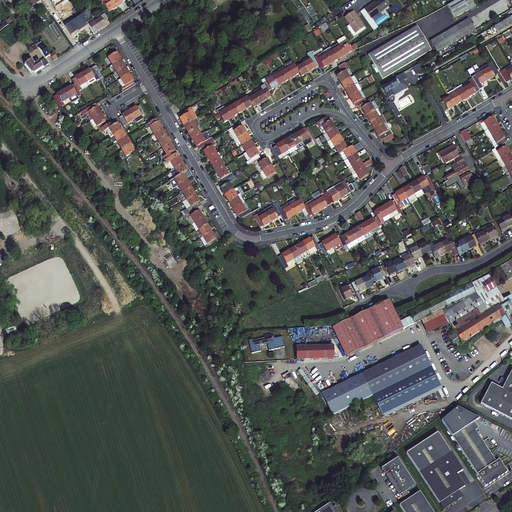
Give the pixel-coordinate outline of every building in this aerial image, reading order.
[(101,0),(109,11),(118,5),(119,7),(123,4),(120,0),(101,0)] [(384,0),(380,0),(375,4),(372,7),(371,5),(365,10),(372,19),(389,7),(384,0)] [(472,0),(457,0),(447,6),(454,19),(476,6),(472,0)] [(431,14),(433,17),(446,10),(444,7),(431,14)] [(358,17),(353,10),(341,19),(348,29),(351,27),(355,33),(364,27),(357,17),(358,17)] [(372,19),(365,10),(361,13),(368,22),(372,19)] [(91,24),(89,26),(95,34),(108,26),(105,22),(109,20),(104,12),(89,22),(91,24)] [(511,15),(494,26),(497,32),(511,23),(511,15)] [(366,28),(358,17),(357,17),(364,27),(355,33),(356,34),(366,28)] [(79,32),(85,28),(79,18),(66,26),(72,35),(78,31),(79,32)] [(436,53),(474,31),(468,20),(430,43),(436,53)] [(325,24),(319,27),(322,33),(329,29),(325,24)] [(431,52),(417,28),(369,55),(383,79),(431,52)] [(337,43),(338,44),(345,56),(352,52),(358,48),(359,48),(357,44),(352,48),(346,38),(337,43)] [(45,59),(50,56),(41,42),(36,46),(45,59)] [(338,44),(331,48),(338,60),(345,56),(338,44)] [(331,64),(338,60),(331,48),(324,52),(331,64)] [(310,60),(303,64),(309,73),(315,69),(314,69),(318,66),(313,58),(310,52),(307,54),(310,60)] [(325,68),(331,64),(324,52),(317,56),(313,58),(318,66),(320,70),(324,67),(325,68)] [(112,66),(121,60),(116,53),(108,59),(112,66)] [(45,59),(39,63),(42,69),(48,65),(45,59)] [(113,74),(116,72),(125,67),(121,60),(112,66),(109,67),(113,74)] [(34,74),(42,69),(39,63),(34,65),(31,61),(25,65),(32,74),(34,74)] [(292,78),(300,74),(297,68),(292,62),(285,66),(292,78)] [(303,64),(297,68),(300,74),(302,77),(309,73),(303,64)] [(342,84),(350,79),(346,71),(348,69),(345,64),(339,67),(342,73),(337,76),(342,84)] [(424,74),(419,64),(413,67),(417,74),(418,74),(419,74),(420,74),(422,75),(423,74),(424,74)] [(478,68),(479,69),(486,81),(493,77),(492,77),(497,73),(492,66),(488,68),(486,64),(478,68)] [(511,80),(511,79),(511,66),(511,64),(504,68),(505,68),(498,72),(505,83),(511,79),(511,80)] [(286,82),(292,78),(285,66),(278,70),(279,71),(286,82)] [(120,80),(129,74),(125,67),(116,72),(120,80)] [(103,71),(101,68),(95,71),(101,82),(104,80),(100,73),(103,71)] [(486,81),(479,69),(468,76),(470,79),(475,86),(478,84),(479,85),(486,81)] [(91,73),(84,77),(91,89),(101,82),(95,71),(92,73),(91,73)] [(279,71),(272,75),(279,86),(286,82),(279,71)] [(393,78),(394,81),(397,86),(393,89),(393,90),(392,91),(393,94),(394,94),(408,86),(404,79),(406,78),(403,73),(393,78)] [(133,81),(129,74),(120,80),(117,81),(121,87),(120,87),(123,92),(134,85),(132,81),(133,81)] [(272,90),(279,86),(272,75),(261,81),(264,85),(268,92),(272,89),(272,90)] [(77,82),(74,83),(76,88),(81,95),(91,89),(84,77),(77,81),(77,82)] [(342,84),(346,91),(358,84),(359,84),(355,77),(350,79),(342,84)] [(478,91),(475,86),(470,79),(467,81),(470,85),(463,89),(468,98),(474,94),(478,91)] [(388,97),(393,94),(392,91),(393,90),(393,89),(397,86),(394,81),(380,88),(386,98),(388,97)] [(358,84),(346,91),(350,98),(362,91),(358,84)] [(254,92),(256,95),(261,104),(268,100),(268,99),(271,97),(268,92),(264,85),(254,92)] [(461,86),(454,90),(461,102),(468,98),(463,89),(461,86)] [(73,89),(66,93),(71,102),(72,103),(79,99),(78,97),(81,95),(76,88),(73,90),(73,89)] [(362,91),(350,98),(354,105),(356,108),(357,107),(367,101),(365,97),(366,97),(363,90),(362,91)] [(447,94),(449,98),(454,106),(461,102),(454,90),(447,94)] [(71,102),(66,93),(59,97),(60,98),(55,100),(64,111),(66,109),(64,106),(71,102)] [(241,101),(246,110),(253,106),(249,99),(246,94),(239,98),(241,101)] [(393,94),(388,97),(390,100),(387,102),(395,117),(398,115),(395,109),(397,108),(394,101),(395,99),(395,97),(395,95),(394,94),(393,94)] [(256,95),(249,99),(253,106),(254,108),(261,104),(256,95)] [(362,110),(366,117),(378,110),(379,109),(373,98),(367,101),(357,107),(359,112),(362,110)] [(454,106),(449,98),(439,103),(444,111),(448,109),(448,110),(454,106)] [(233,105),(239,114),(246,110),(241,101),(233,105)] [(96,107),(95,104),(81,113),(82,116),(86,114),(90,121),(102,115),(97,107),(96,107)] [(233,105),(226,110),(232,118),(239,114),(233,105)] [(137,107),(129,112),(134,120),(136,123),(143,119),(141,116),(145,114),(140,106),(137,108),(137,107)] [(192,106),(179,114),(181,118),(185,125),(198,118),(199,117),(192,106)] [(232,118),(226,110),(224,106),(217,110),(224,123),(232,118)] [(370,124),(382,117),(378,110),(366,117),(370,124)] [(124,126),(134,120),(129,112),(122,116),(123,116),(119,118),(124,126)] [(106,122),(102,115),(90,121),(94,128),(97,127),(99,130),(107,125),(105,122),(106,122)] [(374,130),(386,123),(387,123),(383,116),(382,117),(370,124),(374,130)] [(189,132),(198,127),(202,125),(198,118),(185,125),(189,132)] [(488,119),(480,123),(485,132),(498,125),(493,118),(489,121),(488,119)] [(154,134),(163,129),(159,122),(159,123),(157,119),(145,126),(147,129),(150,127),(154,134)] [(324,136),(336,128),(332,122),(331,122),(329,119),(318,126),(324,136)] [(112,126),(111,123),(107,125),(99,130),(100,133),(106,130),(110,137),(122,131),(118,123),(112,126)] [(394,137),(386,123),(374,130),(378,137),(380,140),(383,138),(385,142),(394,137)] [(238,139),(247,134),(243,127),(242,127),(240,124),(231,129),(237,140),(238,139)] [(502,133),(498,125),(485,132),(489,140),(502,133)] [(193,139),(202,134),(198,127),(189,132),(193,139)] [(328,143),(340,136),(336,128),(324,136),(328,143)] [(159,142),(168,137),(163,129),(154,134),(159,142)] [(304,130),(298,134),(305,146),(315,140),(308,129),(305,131),(304,130)] [(114,145),(117,143),(126,138),(122,131),(110,137),(114,145)] [(466,132),(460,135),(465,144),(471,142),(466,132)] [(506,139),(502,133),(489,140),(495,150),(502,145),(507,143),(505,140),(506,139)] [(206,141),(202,134),(193,139),(197,146),(198,146),(200,149),(203,148),(214,141),(212,138),(206,141)] [(242,146),(251,141),(247,134),(238,139),(242,146)] [(305,146),(298,134),(291,138),(298,150),(305,146)] [(335,148),(344,143),(340,136),(328,143),(332,150),(335,148)] [(172,144),(168,137),(159,142),(163,149),(172,144)] [(117,143),(122,150),(130,145),(126,138),(117,143)] [(291,138),(284,142),(291,154),(298,150),(291,138)] [(214,141),(203,148),(205,151),(204,151),(208,159),(217,153),(213,146),(216,145),(214,141)] [(255,148),(251,141),(242,146),(246,153),(255,148)] [(280,160),(291,154),(284,142),(277,146),(277,147),(273,149),(280,160)] [(335,148),(339,155),(343,153),(348,150),(344,143),(335,148)] [(176,151),(172,144),(163,149),(159,151),(164,157),(165,160),(177,154),(175,151),(176,151)] [(130,145),(122,150),(126,157),(134,152),(130,145)] [(492,152),(497,162),(509,155),(505,148),(504,148),(502,145),(495,150),(492,152)] [(456,160),(460,158),(458,154),(460,153),(457,146),(444,154),(443,153),(439,155),(445,166),(456,160)] [(231,152),(233,157),(242,152),(239,148),(231,152)] [(255,148),(246,153),(244,154),(248,162),(247,163),(248,165),(252,163),(261,159),(259,156),(260,155),(255,148)] [(347,160),(356,154),(352,148),(348,150),(343,153),(347,160)] [(221,161),(217,153),(208,159),(212,166),(221,161)] [(177,154),(165,160),(167,164),(171,162),(175,169),(184,164),(179,157),(177,154)] [(348,168),(360,161),(356,154),(347,160),(344,161),(348,168)] [(502,169),(511,163),(511,159),(509,155),(497,162),(502,169)] [(261,159),(252,163),(254,167),(256,166),(259,173),(271,166),(268,159),(267,160),(265,156),(261,159)] [(316,163),(318,168),(322,166),(323,165),(325,163),(323,159),(316,163)] [(362,165),(360,161),(348,168),(353,176),(364,169),(373,164),(371,160),(362,165)] [(225,168),(221,161),(212,166),(216,173),(225,168)] [(448,183),(459,177),(468,171),(462,161),(457,163),(458,164),(453,167),(454,170),(457,174),(446,180),(448,183)] [(511,172),(511,163),(502,169),(506,177),(509,175),(511,172)] [(176,179),(184,174),(188,171),(184,164),(175,169),(171,171),(176,179)] [(228,166),(225,168),(216,173),(220,179),(223,182),(234,176),(228,166)] [(271,166),(259,173),(263,180),(276,173),(271,166)] [(318,168),(311,172),(313,175),(324,169),(322,166),(318,168)] [(354,178),(346,184),(348,186),(352,184),(355,190),(359,188),(356,183),(369,176),(364,169),(353,176),(354,178)] [(468,171),(459,177),(463,184),(465,189),(475,184),(468,171)] [(179,186),(188,180),(184,174),(176,179),(175,179),(179,186)] [(223,182),(220,184),(222,187),(221,188),(225,195),(234,190),(230,183),(236,179),(234,176),(223,182)] [(425,195),(436,189),(434,186),(432,183),(430,179),(429,177),(425,179),(425,178),(418,182),(425,195)] [(448,183),(444,184),(447,189),(457,184),(459,187),(463,184),(459,177),(448,183)] [(192,187),(188,180),(179,186),(183,192),(192,187)] [(348,194),(351,192),(348,186),(346,184),(344,181),(334,186),(341,198),(348,194)] [(425,195),(418,182),(411,186),(418,199),(425,195)] [(334,203),(341,198),(334,186),(326,190),(326,192),(324,193),(330,204),(333,202),(334,203)] [(418,199),(411,186),(404,190),(411,204),(418,199)] [(196,194),(192,187),(183,192),(180,194),(184,202),(196,194)] [(240,187),(234,190),(225,195),(230,202),(241,196),(244,194),(240,187)] [(401,210),(411,204),(404,190),(396,194),(397,195),(393,197),(396,202),(401,210)] [(327,205),(330,204),(324,193),(320,195),(313,198),(314,199),(320,210),(327,206),(327,205)] [(200,201),(196,194),(184,202),(188,209),(183,211),(185,215),(197,208),(202,205),(200,201)] [(234,209),(245,203),(241,196),(230,202),(234,209)] [(302,210),(305,208),(299,198),(289,203),(295,215),(302,210)] [(314,214),(320,210),(314,199),(307,203),(308,206),(305,208),(309,216),(313,214),(314,214)] [(392,203),(385,207),(390,216),(392,220),(403,213),(401,210),(396,202),(392,204),(392,203)] [(245,203),(234,209),(238,216),(239,216),(241,220),(252,213),(250,209),(249,210),(245,203)] [(279,203),(276,205),(282,216),(285,220),(288,218),(289,218),(295,215),(289,203),(282,208),(279,203)] [(276,205),(265,211),(272,223),(279,218),(282,216),(276,205)] [(384,219),(390,216),(385,207),(379,211),(375,214),(378,218),(382,225),(386,223),(384,219)] [(199,211),(197,208),(185,215),(188,218),(191,225),(204,218),(200,211),(199,211)] [(272,223),(265,211),(255,217),(262,228),(265,226),(265,227),(272,223)] [(511,225),(511,221),(510,216),(501,220),(499,216),(494,218),(501,232),(510,228),(509,227),(511,225)] [(199,230),(208,225),(204,218),(191,225),(196,232),(199,230)] [(373,220),(367,223),(372,232),(383,226),(382,225),(378,218),(373,220)] [(432,222),(430,218),(422,222),(425,226),(432,222)] [(367,223),(360,227),(368,240),(374,236),(372,232),(367,223)] [(212,232),(208,225),(199,230),(203,237),(212,232)] [(492,225),(483,229),(489,242),(493,240),(494,242),(499,239),(492,225)] [(360,227),(353,232),(358,241),(360,244),(368,240),(360,227)] [(489,242),(483,229),(474,233),(475,236),(479,245),(480,248),(486,245),(485,244),(489,242)] [(216,240),(212,232),(203,237),(200,239),(206,250),(218,243),(216,240)] [(347,236),(343,238),(350,250),(360,244),(358,241),(353,232),(346,235),(347,236)] [(336,251),(343,246),(347,252),(350,250),(343,238),(340,234),(337,236),(336,236),(329,240),(334,248),(336,251)] [(458,254),(454,245),(449,234),(445,236),(447,241),(440,244),(445,254),(452,251),(455,255),(458,254)] [(477,248),(476,246),(479,245),(475,236),(465,241),(470,251),(477,248)] [(310,240),(304,243),(311,255),(321,249),(320,246),(315,238),(310,240)] [(323,244),(320,246),(321,249),(326,256),(329,254),(328,252),(334,248),(329,240),(322,244),(323,244)] [(470,251),(465,241),(454,245),(458,254),(459,256),(470,251)] [(428,256),(432,253),(430,248),(427,242),(417,246),(422,256),(427,254),(428,256)] [(304,243),(297,248),(304,259),(311,255),(304,243)] [(445,254),(440,244),(430,248),(432,253),(434,257),(438,256),(438,258),(445,254)] [(422,256),(417,246),(408,250),(409,252),(414,262),(418,260),(418,259),(422,256)] [(304,259),(297,248),(290,252),(297,263),(304,259)] [(297,263),(290,252),(283,256),(284,256),(280,258),(286,269),(297,263)] [(414,262),(409,252),(400,255),(402,259),(407,269),(410,267),(411,269),(416,266),(414,262)] [(407,269),(402,259),(392,263),(397,272),(398,275),(404,272),(403,271),(407,269)] [(511,260),(489,276),(491,279),(481,285),(488,295),(497,289),(511,279),(511,260)] [(397,272),(392,263),(392,262),(382,267),(387,278),(394,274),(394,273),(397,272)] [(379,282),(387,278),(382,267),(371,273),(375,282),(378,280),(379,282)] [(367,276),(361,279),(366,290),(373,287),(372,285),(376,284),(375,282),(371,273),(370,271),(368,272),(367,275),(367,276)] [(323,276),(316,280),(318,284),(318,285),(326,281),(326,280),(323,276)] [(491,279),(489,276),(471,285),(487,311),(493,307),(504,301),(497,289),(488,295),(481,285),(491,279)] [(361,279),(351,284),(355,293),(358,292),(359,293),(366,290),(361,279)] [(355,293),(351,284),(341,289),(346,300),(353,296),(352,295),(355,293)] [(471,285),(442,299),(448,308),(456,305),(475,336),(502,320),(507,329),(511,326),(511,308),(509,304),(496,312),(493,307),(487,311),(471,285)] [(442,312),(450,323),(455,332),(449,336),(456,348),(475,336),(456,305),(448,308),(442,299),(410,314),(412,318),(415,324),(424,320),(442,312)] [(504,301),(493,307),(496,312),(509,304),(506,299),(504,301)] [(390,302),(371,311),(385,339),(404,330),(401,323),(390,302)] [(385,339),(371,311),(352,319),(366,348),(385,339)] [(430,333),(450,323),(442,312),(424,320),(430,333)] [(404,330),(415,324),(412,318),(401,323),(404,330)] [(352,319),(333,328),(348,357),(366,348),(352,319)] [(266,338),(254,341),(254,339),(252,340),(255,353),(262,351),(260,345),(272,343),(273,350),(288,347),(286,337),(276,339),(275,336),(274,336),(274,335),(272,335),(272,334),(266,335),(266,338)] [(333,346),(298,347),(298,360),(334,358),(333,346)] [(432,367),(421,346),(363,374),(374,396),(432,367)] [(432,368),(432,367),(374,396),(375,397),(432,368)] [(432,368),(375,397),(385,418),(443,388),(432,368)] [(511,371),(503,390),(491,384),(481,404),(511,420),(511,371)] [(374,396),(363,374),(323,395),(334,416),(374,396)] [(457,405),(442,419),(485,485),(507,471),(495,452),(492,454),(475,429),(478,427),(474,420),(479,417),(457,405)] [(438,431),(406,452),(438,501),(458,488),(464,484),(456,472),(462,468),(438,431)] [(400,495),(415,485),(398,459),(382,469),(400,495)] [(462,494),(458,488),(438,501),(442,507),(462,494)] [(432,511),(419,492),(399,505),(403,511),(432,511)] [(330,502),(315,511),(338,511),(335,506),(333,508),(330,502)]
